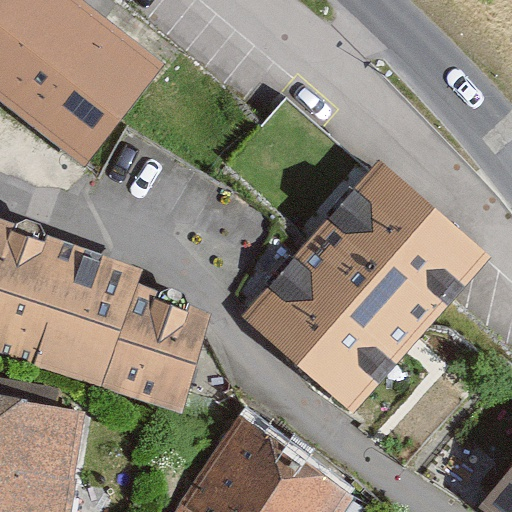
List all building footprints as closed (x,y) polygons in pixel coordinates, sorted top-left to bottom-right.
[(168,73),(76,0),(0,0),(0,97),(90,170),(168,73)] [(490,261),(381,163),(241,318),(350,416),(490,261)] [(144,271),(0,222),(0,356),(178,417),(213,314),(137,289),(144,271)] [(69,511),(85,413),(0,398),(0,511),(69,511)] [(346,511),(354,501),(239,416),(178,511),(346,511)] [(511,511),(511,467),(479,509),(482,511),(511,511)]
